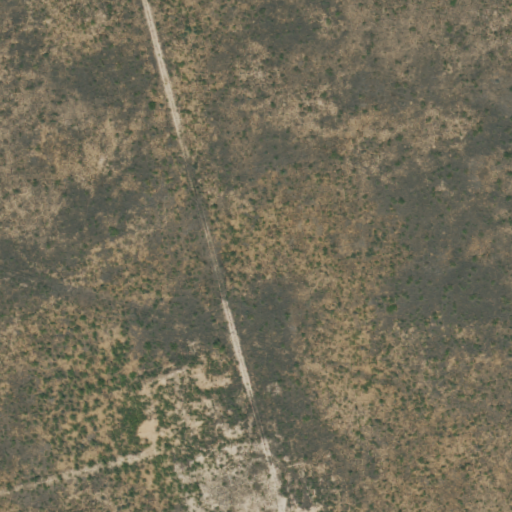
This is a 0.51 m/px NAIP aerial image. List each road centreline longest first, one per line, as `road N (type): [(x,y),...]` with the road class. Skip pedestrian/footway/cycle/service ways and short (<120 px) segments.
road 1 (track): [(241,511),(109,0)]
road 2 (track): [(0,508),(98,488),(235,488)]
